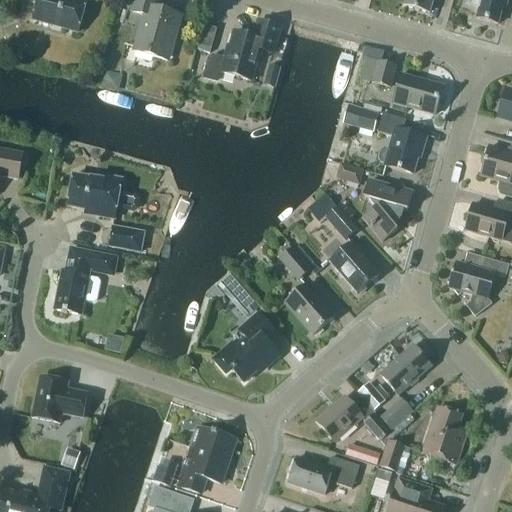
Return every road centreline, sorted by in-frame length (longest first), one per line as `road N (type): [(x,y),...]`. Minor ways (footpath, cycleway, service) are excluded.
road 1 (residential): [(417,302),(478,58)]
road 2 (residential): [(267,421),(36,345)]
road 3 (residential): [(482,511),(505,441),(502,406),(417,302)]
road 4 (residential): [(478,58),(275,0)]
road 5 (residential): [(417,302),(384,314),(267,421)]
